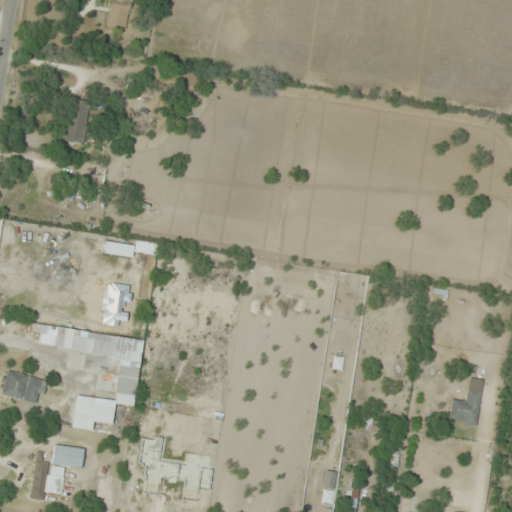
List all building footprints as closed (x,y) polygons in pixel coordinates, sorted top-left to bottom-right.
[(125,31),(130,0),(110,0),(106,27),(125,31)] [(89,102),(70,100),(65,141),(84,143),(89,102)] [(37,345),(119,356),(113,401),(74,395),(70,428),(91,431),(92,421),(111,424),(114,404),(133,406),(142,339),(40,325),(37,345)] [(46,379),(5,371),(0,393),(0,394),(41,403),(46,379)] [(482,380),(468,378),(465,401),(451,399),(448,421),(476,425),(482,380)] [(53,467),(82,466),(81,447),(52,448),(53,467)] [(353,511),(360,488),(351,485),(343,511),(353,511)]
